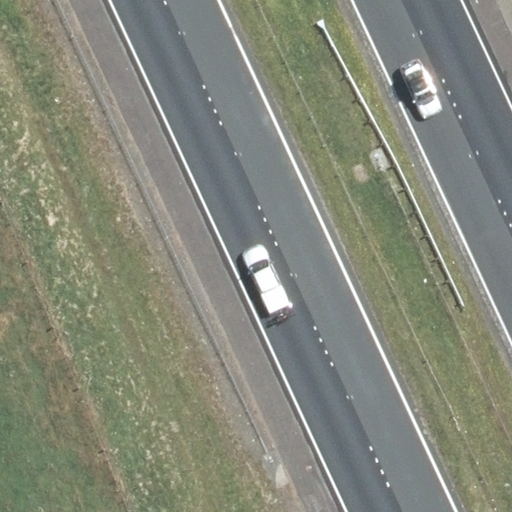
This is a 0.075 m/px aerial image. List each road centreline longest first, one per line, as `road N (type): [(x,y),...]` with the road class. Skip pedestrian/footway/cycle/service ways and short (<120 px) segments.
road 1 (motorway): [(404,511),(165,0)]
road 2 (motorway): [(406,0),(511,226)]
